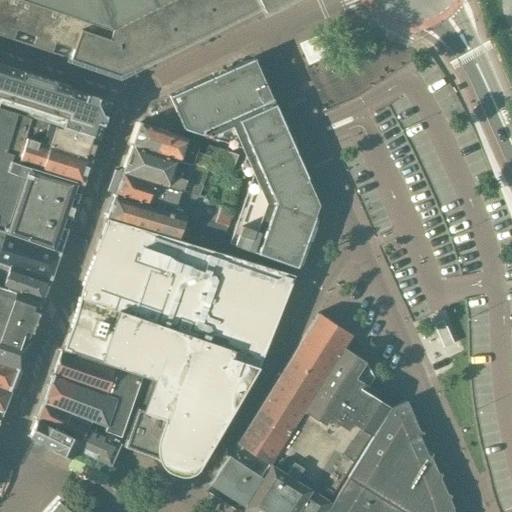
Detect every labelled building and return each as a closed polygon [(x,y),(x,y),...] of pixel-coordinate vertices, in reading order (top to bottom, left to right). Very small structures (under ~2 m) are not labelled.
[(0,0),(0,34),(119,75),(261,4),(264,11),(285,0),(0,0)] [(272,98),(254,57),(169,94),(183,127),(183,128),(202,134),(202,133),(248,149),(241,169),(254,172),(229,243),(296,266),(318,203),(274,103),(272,99),(272,98)] [(0,96),(34,107),(31,117),(37,119),(54,124),(96,137),(98,138),(110,101),(98,97),(69,88),(69,87),(0,64),(0,96)] [(0,232),(58,253),(59,250),(81,183),(82,180),(23,161),(37,119),(31,117),(18,113),(0,107),(0,232)] [(37,119),(23,161),(82,180),(89,158),(47,143),(54,124),(37,119)] [(139,123),(133,141),(180,156),(186,138),(145,124),(139,123)] [(54,124),(47,143),(89,158),(96,137),(54,124)] [(208,166),(193,160),(180,156),(133,141),(132,145),(123,169),(199,194),(207,169),(208,166)] [(196,152),(193,160),(209,166),(208,169),(230,176),(234,165),(236,158),(237,155),(219,149),(213,158),(196,152)] [(115,190),(205,219),(205,217),(215,221),(216,215),(220,204),(198,197),(199,194),(123,169),(115,190)] [(210,249),(210,247),(218,250),(227,225),(215,221),(205,217),(205,219),(115,190),(107,215),(189,242),(210,249)] [(216,215),(215,221),(227,225),(233,211),(219,206),(216,215)] [(67,327),(59,348),(139,376),(148,379),(140,404),(137,403),(124,445),(151,455),(152,456),(154,457),(155,458),(156,460),(158,461),(159,464),(162,467),(163,468),(165,469),(168,471),(175,474),(179,475),(181,475),(184,475),(187,474),(188,474),(191,473),(192,472),(194,471),(196,469),(210,447),(257,366),(294,272),(218,250),(210,247),(210,249),(189,242),(107,215),(92,255),(80,286),(88,288),(84,298),(78,296),(67,327)] [(0,263),(49,280),(58,253),(0,232),(0,263)] [(0,289),(41,302),(49,280),(0,263),(0,289)] [(33,326),(41,302),(0,289),(0,360),(17,367),(25,345),(33,326)] [(351,334),(318,312),(236,442),(236,443),(228,454),(209,483),(243,505),(345,348),(343,347),(351,334)] [(445,347),(455,343),(444,320),(434,324),(445,347)] [(59,348),(33,420),(81,438),(84,429),(89,421),(103,426),(102,431),(118,436),(139,376),(59,348)] [(345,348),(243,505),(253,511),(320,511),(329,500),(327,499),(369,435),(370,435),(370,434),(372,435),(389,407),(390,406),(375,396),(379,392),(368,384),(373,376),(366,361),(345,348)] [(0,386),(9,390),(17,368),(17,367),(0,360),(0,386)] [(140,404),(148,379),(139,376),(118,436),(102,431),(103,426),(89,421),(84,429),(119,443),(124,445),(137,403),(140,404)] [(0,386),(0,408),(1,409),(9,390),(0,386)] [(344,474),(347,476),(324,511),(452,511),(452,506),(405,400),(389,407),(372,435),(370,434),(370,435),(344,474)] [(75,447),(81,438),(33,420),(27,435),(70,455),(75,447)] [(84,429),(81,438),(75,447),(109,463),(119,443),(84,429)] [(46,511),(73,511),(58,500),(46,511)]
